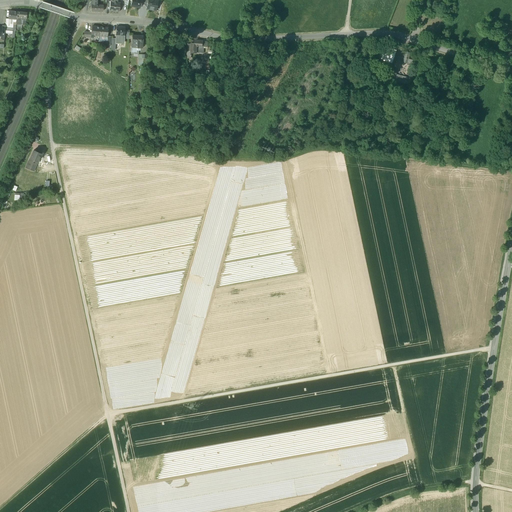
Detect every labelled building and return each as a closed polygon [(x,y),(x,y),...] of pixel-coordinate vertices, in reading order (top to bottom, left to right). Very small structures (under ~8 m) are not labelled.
[(131,0),(131,6),(140,8),(142,3),(142,0),(131,0)] [(153,0),(148,0),(147,4),(146,9),(156,11),(158,1),(153,0)] [(117,3),(110,2),(110,4),(109,10),(109,11),(119,12),(120,3),(117,3)] [(18,12),(9,11),(8,19),(16,20),(16,17),(17,17),(18,12)] [(27,13),(18,12),(17,17),(23,18),(24,18),(24,20),(26,20),(27,13)] [(14,22),(13,25),(6,24),(6,26),(5,31),(13,31),(13,30),(15,30),(15,29),(16,27),(16,25),(16,22),(14,22)] [(100,27),(92,26),(91,32),(91,37),(93,38),(94,35),(99,36),(100,27)] [(108,28),(100,27),(99,36),(107,37),(107,36),(108,28)] [(125,27),(116,27),(116,35),(125,36),(125,33),(125,27)] [(125,36),(116,35),(115,44),(121,44),(122,42),(124,43),(124,39),(125,36)] [(141,36),(132,35),(132,39),(131,48),(139,48),(142,48),(143,40),(141,40),(141,36)] [(392,67),(388,66),(385,77),(393,80),(396,71),(391,69),(392,67)] [(33,151),(30,159),(38,162),(41,155),(42,156),(43,153),(37,151),(37,152),(33,151)] [(37,164),(29,161),(26,168),(34,172),(37,164)]
